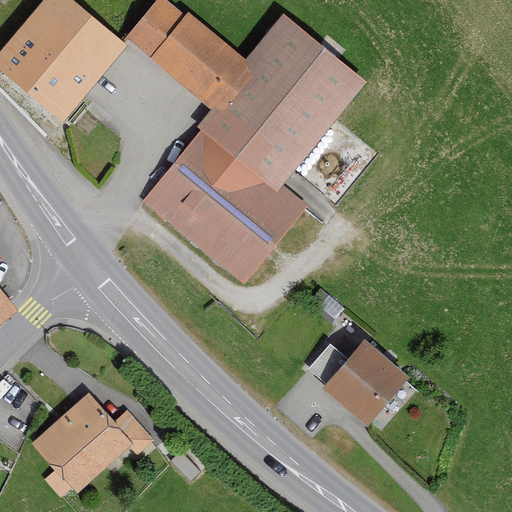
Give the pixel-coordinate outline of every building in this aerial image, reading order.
[(0,93),(53,140),(132,52),(72,0),(52,0),(0,59),(0,93)] [(164,0),(163,0),(128,42),(214,112),(199,130),(202,133),(143,206),(242,287),(308,207),(285,189),(370,86),(287,17),(250,62),(194,16),(190,21),(164,0)] [(0,318),(14,306),(0,288),(0,318)] [(415,378),(369,341),(352,362),(331,346),(311,371),(331,387),(328,391),(374,429),(415,378)] [(117,423),(92,394),(35,444),(79,495),(130,450),(135,456),(153,441),(128,413),(117,423)]
